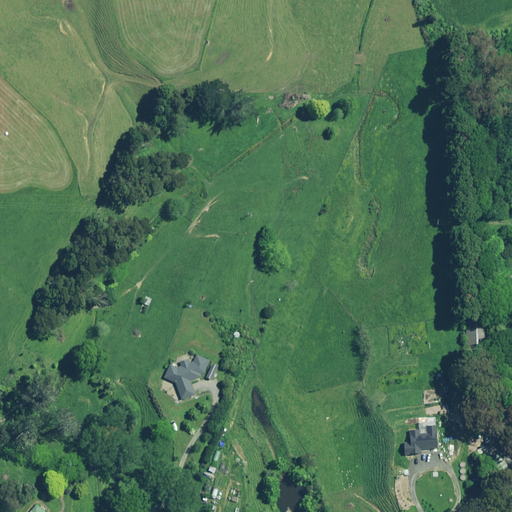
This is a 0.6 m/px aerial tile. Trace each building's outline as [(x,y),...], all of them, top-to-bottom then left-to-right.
[(145,298),(142,297),(140,303),(149,306),(152,299),(146,296),(145,298)] [(478,346),(477,323),(467,323),(467,346),(478,346)] [(238,331),(232,334),(235,339),(241,336),(238,331)] [(209,361),(196,355),(192,364),(190,364),(188,359),(180,362),(180,367),(177,368),(170,365),(164,378),(175,383),(182,399),(195,394),(190,381),(201,378),(209,361)] [(485,447),(476,450),(478,455),(487,452),(485,447)] [(501,455),(491,461),(499,473),(509,467),(501,455)]
